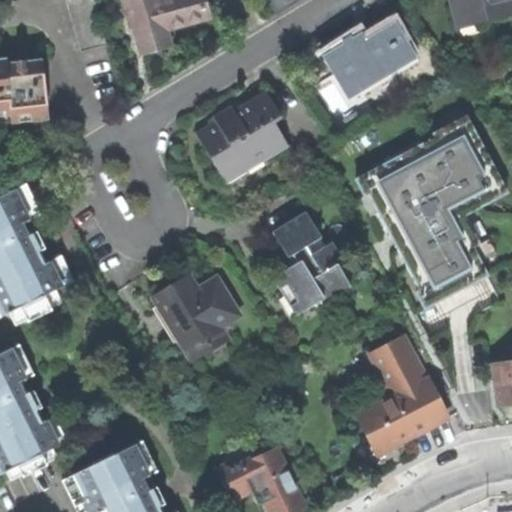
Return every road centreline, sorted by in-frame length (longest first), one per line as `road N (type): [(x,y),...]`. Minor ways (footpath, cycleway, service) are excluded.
road 1 (unknown): [(196,511),(157,437),(93,381),(90,295),(42,184)]
road 2 (residential): [(127,132),(339,0)]
road 3 (residential): [(127,132),(164,198),(164,224),(131,230),(94,161),(102,148)]
road 4 (residential): [(511,458),(464,470),(388,511)]
